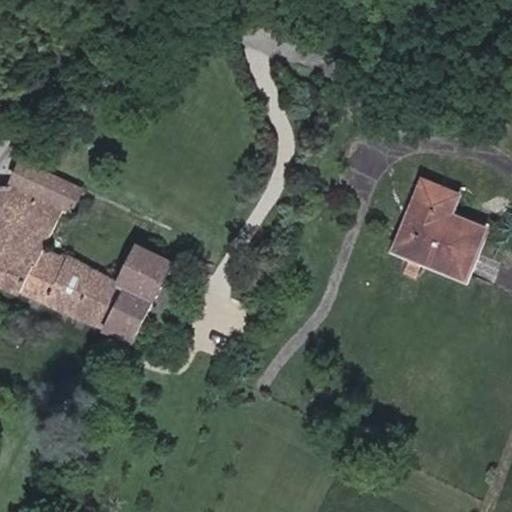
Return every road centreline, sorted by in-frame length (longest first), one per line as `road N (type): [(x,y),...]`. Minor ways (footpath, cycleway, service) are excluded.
road 1 (unclassified): [(220,0),(259,43),(311,48),(451,0)]
road 2 (unclassified): [(91,0),(0,139)]
